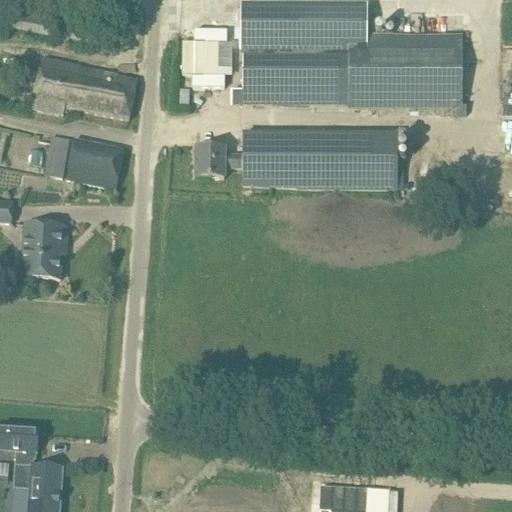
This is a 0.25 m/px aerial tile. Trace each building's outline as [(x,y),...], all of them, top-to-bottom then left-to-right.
[(0,28),(97,49),(101,30),(0,8),(0,28)] [(230,93),(230,107),(243,107),(348,107),(348,112),(455,113),(455,118),(465,118),(465,108),(461,108),(461,38),(366,37),(366,10),(241,10),(241,49),(243,49),(243,93),(230,93)] [(136,83),(41,65),(32,113),(63,119),(64,111),(129,123),(136,83)] [(396,190),(397,137),(242,137),(242,159),(242,172),(241,189),(396,190)] [(50,146),(44,178),(62,181),(68,150),(69,143),(51,140),(50,146)] [(123,154),(73,144),(65,183),(116,193),(123,154)] [(184,157),(184,225),(220,225),(220,205),(236,205),(236,189),(220,189),(220,157),(184,157)] [(13,205),(0,204),(0,226),(11,227),(13,205)] [(68,231),(24,227),(22,264),(27,264),(26,281),(60,283),(62,256),(59,256),(59,248),(67,248),(68,231)] [(0,453),(36,456),(38,433),(0,430),(0,453)] [(15,468),(13,492),(29,493),(27,511),(57,511),(59,500),(60,500),(62,471),(33,469),(34,462),(36,463),(36,456),(17,455),(16,468),(15,468)] [(211,480),(209,511),(267,511),(269,490),(270,490),(271,480),(242,478),(242,482),(211,480)] [(320,490),(318,511),(366,511),(368,492),(320,490)]
